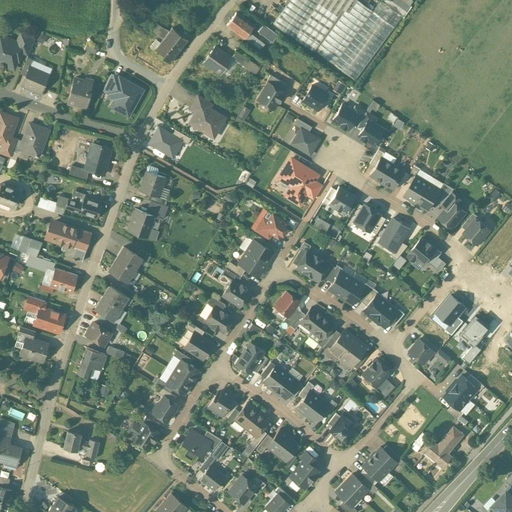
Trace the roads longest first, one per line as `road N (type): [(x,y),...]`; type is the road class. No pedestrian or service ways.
road 1 (residential): [(137,140),(50,399)]
road 2 (residential): [(226,511),(159,455),(217,370)]
road 3 (residential): [(457,265),(442,237),(349,176),(332,132)]
road 4 (residential): [(344,465),(281,408),(217,370)]
road 5 (residential): [(344,465),(407,387),(410,373),(389,344)]
road 6 (residential): [(0,93),(137,140)]
road 7 (residential): [(277,271),(389,344)]
